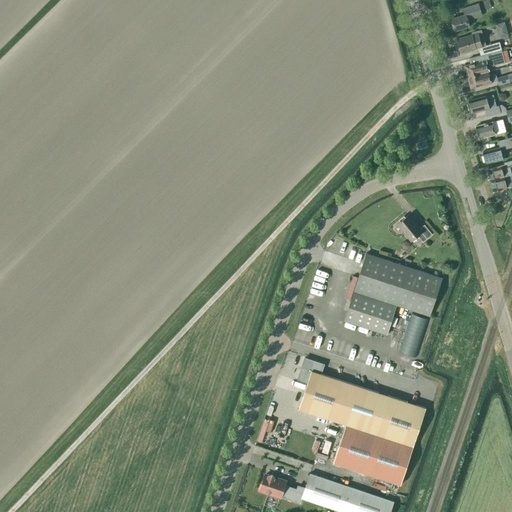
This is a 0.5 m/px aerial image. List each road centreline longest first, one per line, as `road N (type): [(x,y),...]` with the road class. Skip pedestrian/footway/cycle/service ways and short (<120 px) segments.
road 1 (track): [(435,86),(412,97),(14,511)]
road 2 (unclassified): [(216,511),(299,266),(324,224),(356,197),(456,167)]
road 3 (tertiary): [(511,356),(456,167)]
road 4 (tertiary): [(456,167),(411,0)]
